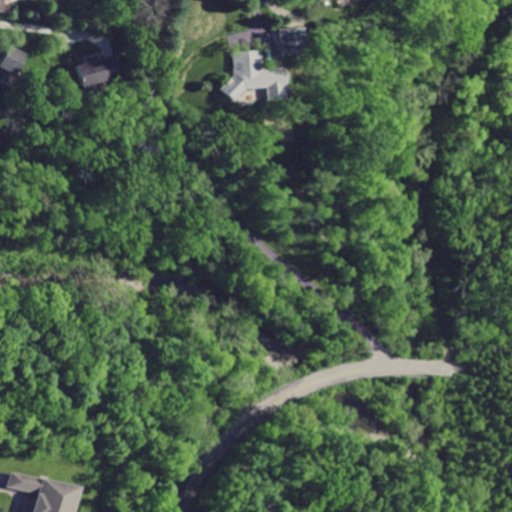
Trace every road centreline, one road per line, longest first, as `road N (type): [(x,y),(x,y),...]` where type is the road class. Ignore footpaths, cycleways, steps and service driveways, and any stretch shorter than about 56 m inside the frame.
road 1 (residential): [(457,365),(380,366),(287,394),(214,455),(179,511)]
road 2 (track): [(456,67),(425,118),(417,161),(457,365)]
